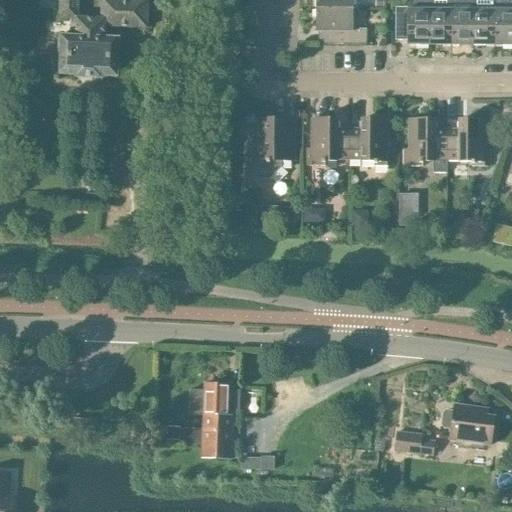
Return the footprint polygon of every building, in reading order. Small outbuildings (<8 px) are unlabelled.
[(100,0),(100,19),(77,18),(77,0),(59,0),(59,19),(70,20),(69,37),(61,36),(60,39),(58,39),(57,52),(60,52),(59,74),(75,75),(75,77),(100,78),(100,76),(116,77),(118,39),(104,38),(105,27),(146,28),(147,0),(100,0)] [(315,0),(316,9),(352,9),(352,0),(315,0)] [(407,41),(407,45),(429,45),(429,10),(430,10),(430,5),(429,5),(429,0),(406,0),(407,8),(395,8),(395,41),(407,41)] [(451,45),(450,0),(429,0),(429,5),(430,5),(430,10),(429,10),(429,45),(451,45)] [(450,0),(451,45),(472,45),(472,0),(450,0)] [(494,6),(493,0),(472,0),(472,45),(494,46),(494,6)] [(511,5),(494,6),(494,46),(511,45),(511,5)] [(352,30),(352,9),(316,9),(316,24),(318,24),(318,45),(366,45),(366,30),(352,30)] [(251,149),(250,178),(269,178),(281,167),(281,161),(294,161),(294,130),(282,130),(282,120),(255,120),(255,149),(251,149)] [(349,160),(349,130),(337,130),(337,120),(311,120),(311,149),(306,149),(306,166),(324,166),(324,161),(337,161),(337,160),(349,160)] [(349,130),(349,160),(361,160),(361,161),(373,162),(373,167),(392,167),(392,150),(387,150),(387,120),(361,120),(361,130),(349,130)] [(447,160),(447,130),(435,130),(435,120),(409,120),(408,150),(404,150),(404,167),(422,167),(422,162),(434,162),(434,160),(447,160)] [(447,130),(447,160),(458,161),(458,162),(471,162),(471,167),(489,167),(489,150),(485,150),(485,121),(459,120),(459,130),(447,130)] [(416,196),(400,197),(400,221),(416,221),(416,196)] [(319,210),(305,210),(305,223),(323,223),(323,215),(319,210)] [(362,212),(353,212),(352,227),(367,227),(367,218),(362,212)] [(203,425),(202,459),(229,460),(231,426),(231,416),(227,416),(228,384),(204,383),(203,416),(204,416),(203,425)] [(491,445),(494,421),(486,420),(487,410),(453,405),(452,412),(446,411),(443,413),(441,425),(443,428),(450,429),(448,440),(491,445)] [(167,427),(167,440),(178,440),(179,427),(167,427)] [(202,445),(202,429),(183,428),(182,444),(202,445)] [(433,456),(434,442),(420,441),(421,436),(396,433),(394,451),(433,456)] [(6,497),(7,475),(0,474),(0,511),(9,511),(10,497),(6,497)]
